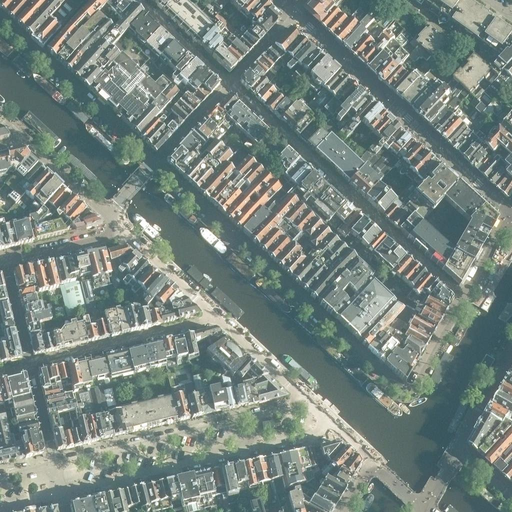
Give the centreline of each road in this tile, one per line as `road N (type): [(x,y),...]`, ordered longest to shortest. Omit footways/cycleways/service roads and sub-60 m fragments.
road 1 (residential): [(466,301),(416,392),(403,393),(155,166)]
road 2 (residential): [(230,85),(466,301)]
road 3 (unclassified): [(296,15),(511,217)]
road 4 (residential): [(60,493),(331,426)]
road 5 (residential): [(300,398),(285,409),(53,463)]
road 6 (residential): [(0,21),(155,166)]
road 7 (residential): [(28,364),(210,314)]
road 8 (residential): [(119,226),(210,314)]
road 9 (residential): [(139,0),(230,85)]
road 10 (residential): [(210,314),(300,398)]
road 11 (residential): [(2,262),(119,226)]
